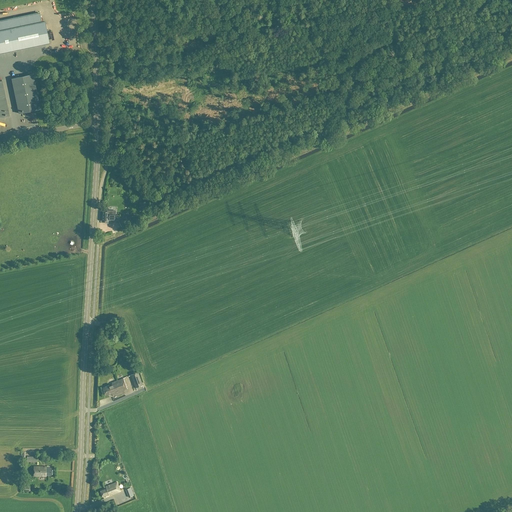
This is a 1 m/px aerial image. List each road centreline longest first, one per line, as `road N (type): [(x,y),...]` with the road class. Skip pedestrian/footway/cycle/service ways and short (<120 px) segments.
road 1 (track): [(134,394),(511,225)]
road 2 (tertiary): [(76,511),(96,121)]
road 3 (track): [(166,212),(511,57)]
road 4 (track): [(175,0),(189,69),(211,84),(385,48),(396,35),(388,0)]
road 5 (track): [(198,78),(166,212)]
road 6 (tertiary): [(96,121),(93,0)]
